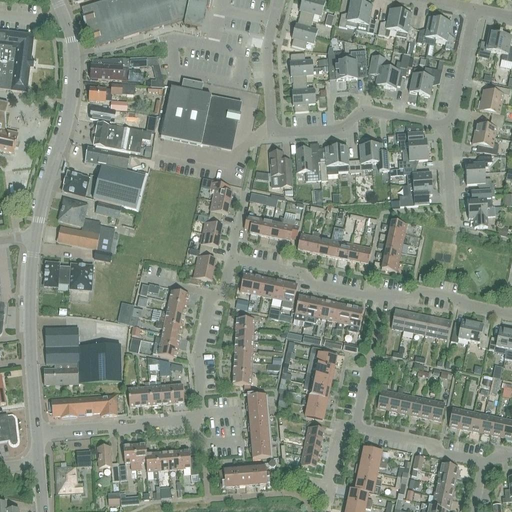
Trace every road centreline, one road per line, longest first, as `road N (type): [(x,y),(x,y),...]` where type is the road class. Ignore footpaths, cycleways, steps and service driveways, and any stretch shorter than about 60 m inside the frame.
road 1 (residential): [(511,313),(422,290),(405,299),(313,286),(302,272),(231,258)]
road 2 (residential): [(446,127),(364,111),(341,131),(274,137),(269,39)]
road 3 (residential): [(32,235),(73,93),(71,37),(54,0)]
road 4 (residential): [(37,433),(32,235)]
road 5 (residential): [(201,414),(198,355),(210,298),(224,292),(231,258)]
road 6 (residential): [(355,424),(481,461)]
road 7 (residential): [(446,127),(474,9)]
